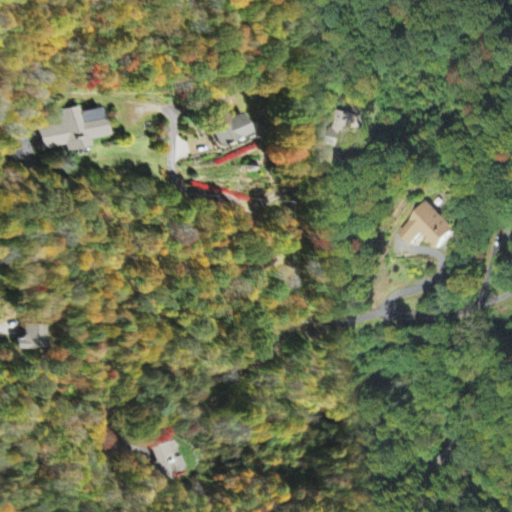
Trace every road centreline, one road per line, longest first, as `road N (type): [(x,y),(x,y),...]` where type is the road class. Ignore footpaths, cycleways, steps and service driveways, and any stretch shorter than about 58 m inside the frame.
road 1 (residential): [(0,382),(63,404),(105,400),(115,362),(107,293),(118,283),(249,333),(511,289),(484,382),(444,446),(447,460),(511,498)]
road 2 (residential): [(111,286),(110,261),(205,244),(241,221),(236,199),(176,178),(174,111)]
